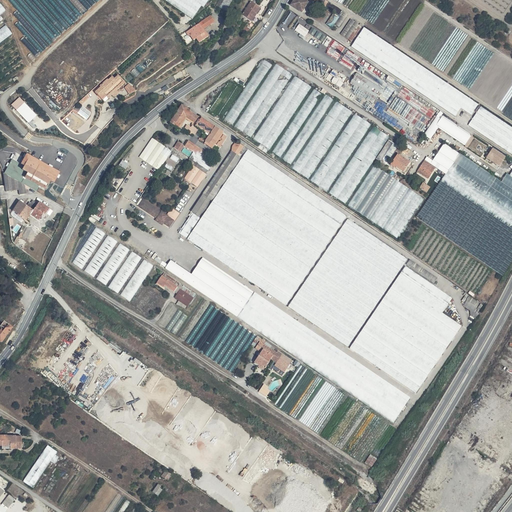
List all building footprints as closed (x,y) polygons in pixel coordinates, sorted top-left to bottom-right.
[(165,0),(196,20),(208,0),(165,0)] [(225,0),(222,8),(229,11),(232,0),(225,0)] [(303,0),(295,0),(292,5),(302,12),(308,3),(303,0)] [(249,4),(240,17),(251,24),(259,11),(249,4)] [(335,13),(327,24),(332,27),(340,16),(335,13)] [(233,27),(236,29),(242,20),(239,18),(233,27)] [(206,19),(182,36),(189,46),(192,43),(195,47),(205,41),(198,31),(209,24),(206,19)] [(341,34),(351,41),(357,33),(354,31),(359,24),(352,19),(341,34)] [(296,30),(306,37),(310,30),(300,24),(296,30)] [(7,25),(0,30),(0,44),(13,34),(7,25)] [(511,123),(365,27),(350,49),(449,115),(477,134),(493,145),(511,157),(511,123)] [(310,34),(323,40),(325,34),(312,28),(310,34)] [(272,67),(263,61),(224,120),(233,126),(272,67)] [(293,75),(277,65),(235,128),(251,138),(293,75)] [(117,85),(123,80),(117,74),(114,77),(112,75),(111,77),(117,85)] [(375,83),(355,75),(351,84),(372,93),(375,83)] [(112,92),(117,87),(116,86),(117,86),(117,85),(111,77),(109,79),(107,77),(100,84),(102,85),(95,91),(100,96),(105,92),(108,95),(112,92)] [(312,88),(295,77),(253,140),(270,151),(312,88)] [(230,82),(210,110),(222,118),(242,90),(230,82)] [(125,86),(129,93),(135,90),(131,83),(125,86)] [(314,90),(272,153),(280,158),(322,95),(314,90)] [(103,100),(108,95),(105,92),(100,96),(103,100)] [(15,94),(7,102),(35,131),(43,124),(15,94)] [(325,95),(282,160),(291,166),(334,101),(325,95)] [(352,113),(336,102),(292,169),(309,180),(352,113)] [(188,113),(189,112),(181,107),(176,114),(179,116),(181,114),(185,116),(186,117),(188,113)] [(188,113),(186,117),(187,117),(183,123),(189,126),(190,124),(193,126),(194,127),(199,120),(188,113)] [(438,127),(466,145),(473,134),(439,113),(425,135),(431,139),(438,127)] [(182,122),(183,123),(187,117),(186,117),(185,116),(181,114),(179,116),(176,114),(171,122),(178,127),(182,122)] [(371,126),(354,115),(311,182),(327,192),(371,126)] [(205,135),(200,142),(207,146),(212,150),(214,147),(221,136),(222,134),(200,119),(199,119),(199,120),(194,127),(197,130),(205,135)] [(196,131),(192,128),(191,127),(189,129),(187,127),(184,131),(192,137),(196,131)] [(389,137),(373,127),(329,194),(346,204),(389,137)] [(214,147),(221,150),(227,140),(221,136),(214,147)] [(164,152),(168,146),(154,137),(146,149),(140,159),(160,172),(166,162),(170,156),(164,152)] [(179,141),(175,147),(181,151),(185,145),(179,141)] [(189,141),(185,147),(213,164),(216,160),(189,141)] [(425,161),(446,175),(511,219),(511,172),(509,177),(506,175),(501,182),(444,144),(432,161),(427,157),(425,161)] [(174,150),(168,146),(164,152),(170,156),(174,150)] [(185,147),(184,149),(212,167),(213,164),(185,147)] [(217,156),(221,150),(214,147),(212,150),(211,152),(217,156)] [(241,157),(240,159),(232,155),(207,193),(206,195),(203,199),(197,209),(180,236),(187,241),(251,283),(287,306),(346,215),(246,150),(246,151),(241,157)] [(490,151),(488,155),(500,163),(503,159),(490,151)] [(26,153),(24,157),(21,163),(24,165),(22,169),(28,173),(25,178),(46,189),(51,180),(55,183),(60,172),(26,153)] [(496,168),(500,163),(488,155),(485,161),(496,168)] [(403,175),(408,168),(411,164),(406,161),(405,163),(395,156),(388,166),(392,169),(393,169),(403,175)] [(125,168),(129,164),(123,160),(120,164),(125,168)] [(427,180),(434,169),(423,162),(416,172),(427,180)] [(193,166),(185,179),(198,188),(206,175),(193,166)] [(375,166),(348,206),(397,239),(424,199),(375,166)] [(14,191),(15,191),(20,190),(21,196),(27,195),(26,190),(26,188),(20,183),(12,178),(11,178),(6,174),(8,191),(14,191)] [(511,219),(446,175),(416,219),(502,276),(511,261),(511,219)] [(427,192),(431,187),(424,182),(420,187),(427,192)] [(144,200),(138,209),(171,231),(181,216),(173,211),(170,216),(144,200)] [(35,213),(39,204),(33,201),(29,210),(35,213)] [(39,204),(35,213),(33,217),(41,222),(45,214),(47,215),(50,209),(39,204)] [(20,205),(20,206),(14,216),(18,218),(18,219),(21,221),(28,224),(32,217),(33,217),(35,213),(29,210),(20,205)] [(347,218),(290,307),(350,345),(407,257),(347,218)] [(84,269),(106,232),(95,226),(84,245),(73,263),(84,269)] [(85,271),(96,277),(116,240),(107,235),(102,244),(101,243),(85,271)] [(120,243),(97,279),(107,285),(130,249),(120,243)] [(131,251),(109,287),(119,293),(141,257),(131,251)] [(411,397),(203,258),(192,275),(171,261),(165,271),(393,423),(411,397)] [(131,301),(154,265),(144,259),(121,295),(131,301)] [(408,263),(430,278),(436,281),(438,277),(434,274),(411,259),(408,263)] [(406,266),(351,349),(419,393),(436,367),(446,351),(463,325),(444,312),(454,296),(429,280),(406,266)] [(169,289),(172,284),(165,279),(161,277),(158,282),(165,287),(166,287),(169,289)] [(165,287),(158,282),(156,286),(163,290),(165,287)] [(172,284),(169,289),(174,293),(178,288),(172,284)] [(180,290),(174,298),(187,306),(193,298),(180,290)] [(474,312),(480,303),(470,296),(464,305),(474,312)] [(248,348),(257,335),(206,301),(213,309),(213,318),(217,315),(217,318),(221,320),(218,323),(221,323),(222,330),(224,328),(224,333),(226,331),(229,333),(233,333),(237,328),(237,333),(239,334),(239,339),(246,338),(243,341),(245,344),(243,345),(248,348)] [(0,341),(1,342),(13,327),(5,320),(0,326),(0,341)] [(259,342),(274,352),(275,350),(261,340),(259,342)] [(274,352),(259,342),(258,341),(255,345),(261,349),(259,352),(255,359),(260,363),(258,366),(256,365),(255,366),(262,371),(269,359),(270,358),(277,361),(281,355),(277,352),(276,353),(274,352)] [(205,354),(233,371),(243,355),(239,352),(234,359),(220,350),(224,343),(222,342),(218,349),(211,344),(205,354)] [(291,361),(281,355),(277,361),(270,358),(269,359),(285,370),(291,361)] [(259,391),(266,397),(271,390),(265,384),(259,391)] [(0,445),(3,446),(3,447),(11,447),(11,449),(23,449),(23,437),(17,437),(17,436),(8,436),(8,435),(0,434),(0,445)] [(48,445),(24,481),(34,487),(51,461),(56,464),(60,457),(56,454),(58,451),(48,445)] [(366,462),(372,466),(377,458),(371,454),(366,462)] [(169,479),(172,474),(165,471),(163,476),(169,479)] [(158,497),(166,485),(160,481),(156,487),(157,488),(153,494),(158,497)] [(0,511),(6,511),(16,499),(9,494),(2,504),(0,503),(0,511)]
